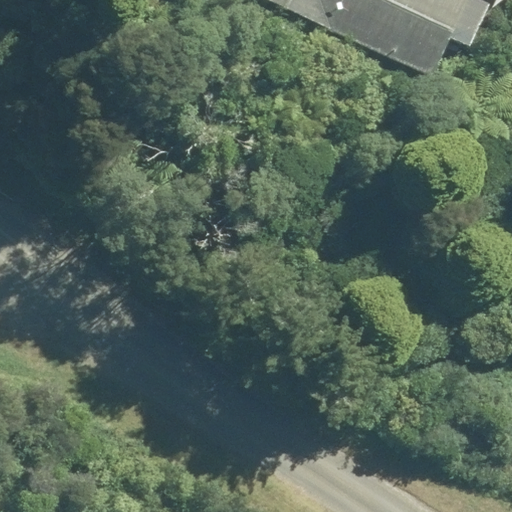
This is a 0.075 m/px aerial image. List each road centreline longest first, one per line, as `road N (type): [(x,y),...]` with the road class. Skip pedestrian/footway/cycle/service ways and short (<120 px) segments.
road 1 (unclassified): [(120,322),(373,511)]
road 2 (track): [(0,222),(120,322)]
